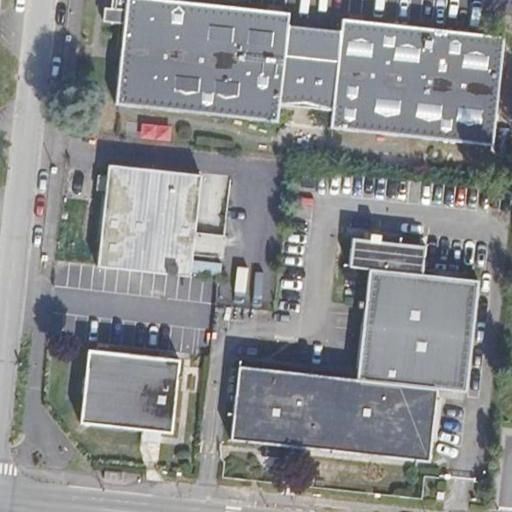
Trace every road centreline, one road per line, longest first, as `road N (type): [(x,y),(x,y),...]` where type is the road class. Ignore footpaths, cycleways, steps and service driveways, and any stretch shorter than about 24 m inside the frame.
road 1 (unclassified): [(0,380),(42,0)]
road 2 (unknown): [(204,511),(218,393),(236,360)]
road 3 (unclassified): [(139,511),(0,495)]
